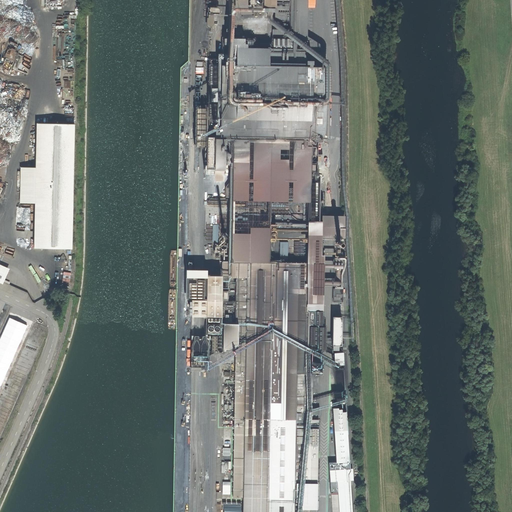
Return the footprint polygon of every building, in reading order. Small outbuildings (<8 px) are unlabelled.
[(251,0),(252,12),(275,12),(275,0),(251,0)] [(275,21),(290,21),(290,40),(297,40),(307,40),(307,0),(275,0),(275,12),(275,21)] [(272,39),(273,39),(288,40),(288,30),(272,30),(272,39)] [(319,221),(319,216),(320,176),(317,176),(318,139),(326,139),(327,67),(312,67),(312,61),(306,61),(306,49),(297,49),(297,40),(290,40),(288,40),(273,39),(273,46),(272,46),(272,49),(269,49),(269,46),(268,46),(268,49),(260,49),(260,46),(259,46),(259,48),(253,48),(253,40),(252,40),(252,42),(247,42),(247,40),(246,40),(246,45),(246,49),(237,49),(237,45),(236,45),(236,66),(220,66),(220,72),(220,110),(219,137),(217,137),(216,168),(216,176),(223,176),(224,163),(230,163),(229,245),(229,253),(228,261),(270,262),(271,201),(308,202),(308,221),(319,221)] [(211,110),(220,110),(220,72),(212,72),(211,110)] [(77,125),(40,124),(39,168),(38,203),(37,249),(74,250),(77,125)] [(216,168),(217,137),(207,135),(207,144),(207,167),(216,168)] [(38,203),(39,168),(21,168),(20,203),(38,203)] [(321,221),(321,238),(328,238),(339,238),(340,229),(344,229),(344,216),(328,216),(319,216),(319,221),(321,221)] [(308,262),(306,349),(310,349),(310,354),(314,354),(314,350),(321,350),(321,327),(320,327),(320,304),(323,304),(324,255),(321,255),(321,238),(321,221),(319,221),(308,221),(308,262)] [(289,258),(288,240),(280,241),(281,258),(289,258)] [(229,253),(229,245),(221,245),(221,253),(229,253)] [(334,258),(333,258),(333,266),(336,266),(336,280),(332,280),(332,287),(340,287),(340,266),(343,266),(343,258),(340,258),(340,246),(334,246),(334,258)] [(293,511),(293,490),(297,490),(297,493),(304,493),(304,483),(310,483),(311,419),(311,414),(311,411),(305,411),(306,373),(306,349),(308,262),(270,262),(228,261),(222,261),(222,277),(236,277),(236,301),(236,307),(236,324),(223,323),(223,335),(223,348),(235,349),(235,372),(235,375),(233,497),(243,497),(242,511),(293,511)] [(0,264),(0,282),(3,283),(9,269),(0,264)] [(191,316),(206,316),(206,276),(206,270),(195,270),(191,270),(188,270),(186,270),(185,300),(191,299),(191,316)] [(63,272),(62,284),(69,285),(71,273),(63,272)] [(221,316),(221,276),(206,276),(206,316),(221,316)] [(343,289),(333,289),(333,302),(342,302),(343,289)] [(236,307),(236,301),(228,301),(228,291),(223,291),(223,307),(236,307)] [(221,316),(206,316),(206,333),(211,333),(211,329),(218,329),(218,333),(220,333),(221,316)] [(341,346),(341,317),(332,317),(332,345),(341,346)] [(218,335),(211,335),(211,353),(223,353),(223,348),(223,335),(218,335)] [(206,339),(191,339),(190,367),(203,367),(206,367),(206,360),(206,339)] [(39,350),(41,346),(29,341),(27,344),(32,346),(39,350)] [(334,352),(334,353),(334,365),(343,365),(343,352),(342,352),(334,352)] [(310,364),(311,372),(320,372),(320,364),(310,364)] [(334,431),(347,430),(346,412),(342,412),(341,409),(338,409),(338,408),(333,408),(334,431)] [(311,419),(310,483),(318,483),(318,420),(311,419)] [(334,431),(336,456),(336,462),(349,462),(347,430),(334,431)] [(351,511),(349,462),(336,462),(338,490),(339,511),(351,511)] [(310,483),(304,483),(304,493),(304,509),(317,509),(318,483),(310,483)] [(332,511),(339,511),(338,490),(331,490),(332,511)]
